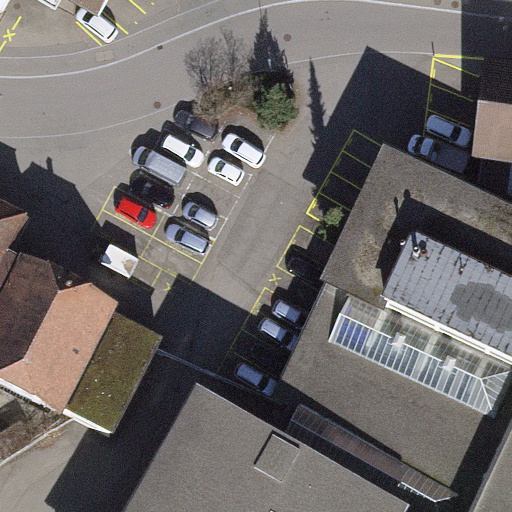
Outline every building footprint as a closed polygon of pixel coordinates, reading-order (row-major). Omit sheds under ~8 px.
[(22,0),(76,31),(94,0),(22,0)] [(511,71),(489,68),(478,157),(511,161),(511,71)] [(478,511),(376,511),(191,402),(129,511),(511,511),(511,225),(401,170),(287,398),(481,506),(478,511)] [(61,413),(112,316),(116,308),(6,251),(24,217),(0,204),(0,389),(58,419),(61,413)] [(112,316),(61,413),(110,438),(161,341),(112,316)]
